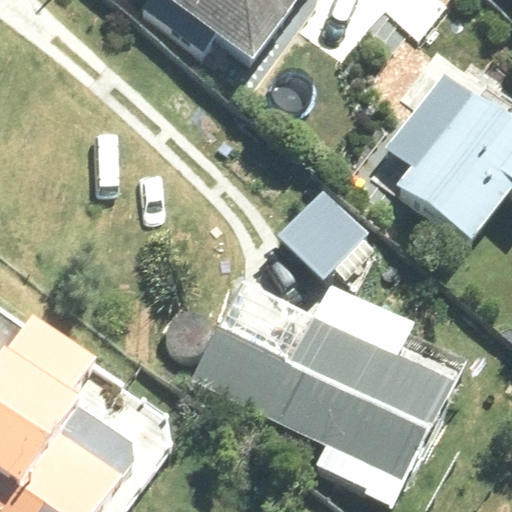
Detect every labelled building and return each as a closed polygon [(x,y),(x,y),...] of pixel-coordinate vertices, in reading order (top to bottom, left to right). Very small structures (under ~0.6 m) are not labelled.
[(161,0),(147,19),(205,62),(251,0),(161,0)] [(401,203),(478,265),(511,223),(511,138),(477,110),(401,203)] [(315,209),(280,244),(330,293),(365,258),(315,209)] [(331,468),(321,486),(350,501),(358,483),(409,511),(410,511),(462,419),(403,385),(419,354),(337,308),(304,368),(278,353),(265,380),(291,393),(269,434),(331,468)] [(0,511),(127,511),(142,493),(140,479),(73,428),(104,387),(38,337),(5,379),(0,375),(0,511)]
